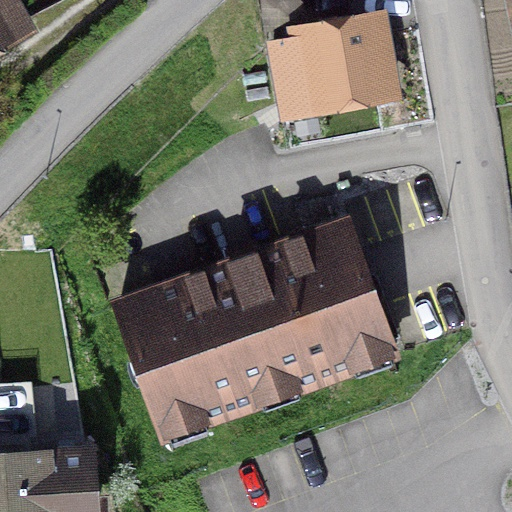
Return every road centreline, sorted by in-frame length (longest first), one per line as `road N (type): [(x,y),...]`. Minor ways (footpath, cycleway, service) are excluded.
road 1 (residential): [(511,360),(482,260),(446,0)]
road 2 (residential): [(188,0),(0,176)]
